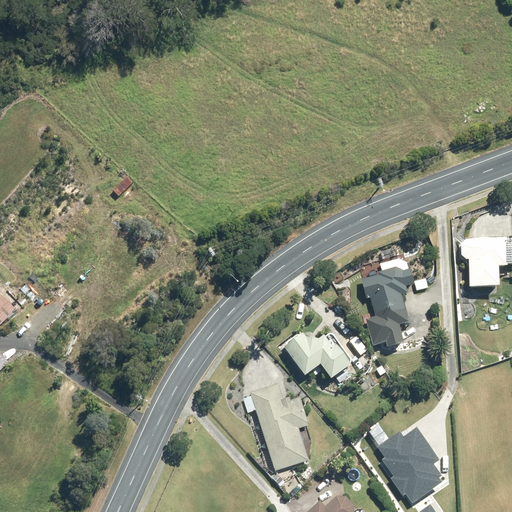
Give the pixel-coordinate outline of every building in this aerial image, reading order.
[(502,294),(502,273),(509,274),(508,245),(466,245),(462,249),(462,260),(468,265),(471,265),(471,294),(502,294)] [(378,276),(379,278),(362,283),(368,303),(371,302),(382,339),(398,335),(397,334),(411,330),(403,302),(409,300),(407,293),(416,290),(411,274),(410,274),(408,265),(400,260),(380,266),(383,275),(378,276)] [(4,297),(0,300),(0,330),(19,312),(4,297)] [(375,337),(366,342),(372,352),(381,348),(375,337)] [(315,342),(315,339),(309,339),(309,341),(306,340),(306,343),(302,339),(297,338),(288,344),(286,352),(285,354),(306,383),(322,372),(333,388),(352,374),(350,372),(352,370),(353,365),(334,339),(330,338),(318,347),(318,343),(315,342)] [(0,374),(11,363),(1,353),(0,354),(0,374)] [(299,432),(310,429),(301,402),(291,405),(290,402),(283,404),(278,388),(252,396),(276,474),(309,464),(299,432)] [(273,482),(279,488),(284,484),(277,478),(273,482)] [(355,511),(356,510),(347,500),(338,500),(326,510),(321,503),(311,511),(355,511)]
